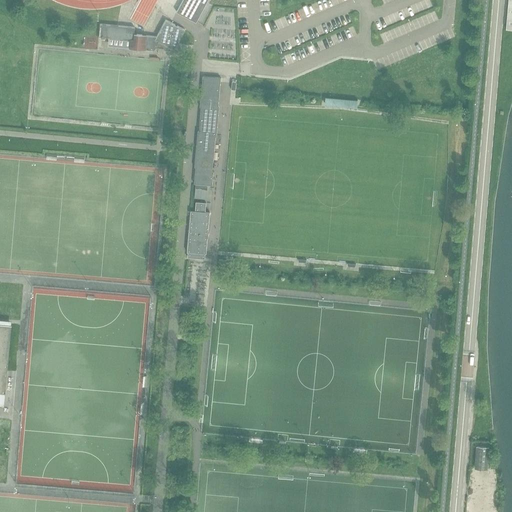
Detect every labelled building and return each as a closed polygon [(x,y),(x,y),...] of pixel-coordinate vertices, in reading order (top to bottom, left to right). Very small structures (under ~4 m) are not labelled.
[(135,0),(129,14),(142,21),(150,3),(142,0),(135,0)] [(207,0),(182,0),(176,12),(196,22),(207,0)] [(185,30),(170,22),(165,20),(156,37),(146,35),(144,49),(154,50),(159,42),(174,50),(185,30)] [(144,49),(146,35),(134,34),(134,27),(116,25),(100,24),(99,36),(107,37),(130,39),(129,48),(144,49)] [(218,108),(221,77),(203,76),(200,107),(201,107),(199,130),(198,130),(194,167),(195,167),(194,184),(211,185),(212,173),(212,168),(216,133),(217,133),(219,108),(218,108)] [(323,91),(323,99),(355,101),(356,93),(323,91)] [(187,252),(188,252),(187,257),(204,259),(205,253),(206,253),(209,212),(205,211),(206,202),(195,201),(195,211),(190,210),(187,252)] [(0,393),(5,394),(7,370),(11,325),(0,323),(0,393)] [(486,469),(488,447),(477,446),(475,468),(486,469)]
